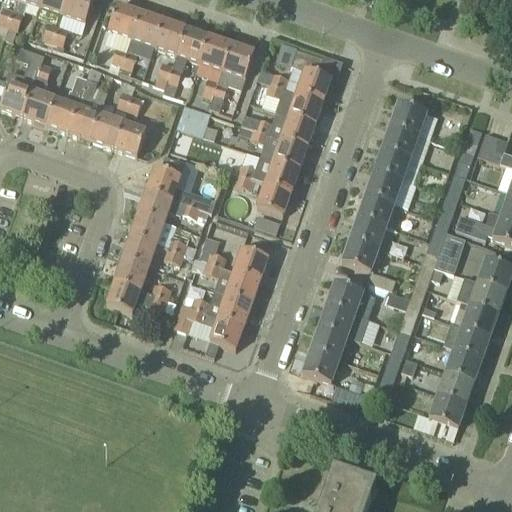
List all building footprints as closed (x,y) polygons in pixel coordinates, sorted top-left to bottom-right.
[(17,0),(16,5),(12,16),(7,33),(17,36),(26,9),(39,13),(43,0),(17,0)] [(43,0),(39,13),(62,21),(68,0),(43,0)] [(94,3),(85,0),(68,0),(62,21),(85,29),(94,3)] [(130,45),(139,19),(116,11),(107,37),(130,45)] [(12,16),(2,12),(0,18),(0,30),(7,33),(12,16)] [(130,45),(126,56),(121,73),(131,76),(137,59),(149,64),(153,53),(162,27),(139,19),(130,45)] [(153,53),(176,61),(185,34),(162,27),(153,53)] [(42,45),(52,48),(58,32),(48,29),(42,45)] [(52,48),(62,51),(68,36),(58,32),(52,48)] [(173,71),(172,71),(164,95),(163,98),(173,102),(186,64),(199,69),(208,42),(185,34),(176,61),(173,71)] [(222,77),(231,50),(208,42),(199,69),(222,77)] [(222,77),(218,87),(212,104),(209,114),(218,118),(228,91),(241,95),(254,58),(231,50),(222,77)] [(121,73),(126,56),(116,52),(110,69),(121,73)] [(269,89),(322,108),(330,85),(317,80),(323,65),(322,65),(296,56),(286,84),(272,79),(269,89)] [(0,112),(0,114),(23,123),(36,86),(41,70),(31,66),(26,81),(24,80),(20,93),(8,89),(0,112)] [(154,91),(164,95),(172,71),(163,68),(154,91)] [(23,123),(45,131),(54,105),(44,102),(48,89),(46,88),(51,73),(41,70),(36,86),(23,123)] [(90,147),(99,121),(103,108),(91,104),(100,77),(90,74),(86,86),(68,139),(90,147)] [(45,131),(68,139),(86,86),(76,83),(71,97),(69,97),(65,109),(54,105),(45,131)] [(201,101),(212,104),(218,87),(208,83),(201,101)] [(322,108),(269,89),(265,99),(280,105),(276,117),(314,130),(322,108)] [(122,129),(121,129),(126,118),(132,101),(122,97),(112,125),(99,121),(90,147),(113,154),(122,129)] [(132,101),(126,118),(136,121),(142,104),(132,101)] [(389,131),(419,141),(427,118),(398,108),(389,131)] [(183,109),(175,132),(202,142),(210,119),(183,109)] [(314,130),(276,117),(271,130),(244,120),(240,131),(253,135),(306,153),(314,130)] [(122,129),(113,154),(136,163),(145,137),(122,129)] [(419,141),(389,131),(381,154),(410,164),(419,141)] [(481,137),(469,134),(465,146),(477,150),(481,137)] [(260,162),(298,176),(306,153),(253,135),(249,145),(264,150),(260,162)] [(477,161),(511,173),(511,160),(503,158),(507,147),(485,139),(477,161)] [(477,150),(465,146),(461,157),(473,162),(477,150)] [(373,177),(412,189),(403,186),(410,164),(381,154),(373,177)] [(457,168),(469,173),(473,162),(461,157),(457,168)] [(154,173),(146,197),(200,215),(203,205),(191,201),(192,198),(177,193),(181,182),(185,169),(165,162),(160,175),(154,173)] [(253,186),(265,189),(291,199),(298,176),(260,162),(255,175),(240,170),(237,180),(253,186)] [(453,179),(465,184),(469,173),(457,168),(453,179)] [(412,189),(373,177),(365,200),(403,213),(412,189)] [(449,191),(461,195),(465,184),(453,179),(449,191)] [(253,186),(237,180),(233,190),(250,196),(253,186)] [(291,199),(265,189),(256,213),(282,222),(291,199)] [(445,202),(457,207),(461,195),(449,191),(445,202)] [(200,215),(146,197),(138,219),(164,229),(168,217),(180,221),(181,220),(196,225),(200,215)] [(511,225),(511,199),(508,199),(500,221),(511,225)] [(357,222),(394,235),(401,215),(402,215),(403,213),(365,200),(357,222)] [(441,214),(452,218),(457,207),(445,202),(441,214)] [(437,225),(448,230),(452,218),(441,214),(437,225)] [(486,242),(492,244),(511,251),(511,225),(500,221),(491,218),(487,230),(460,221),(454,236),(485,247),(486,242)] [(138,219),(130,242),(156,251),(164,229),(138,219)] [(379,255),(378,255),(386,258),(394,235),(357,222),(349,245),(379,255)] [(437,225),(430,245),(442,249),(448,230),(437,225)] [(148,274),(156,251),(130,242),(122,265),(148,274)] [(170,244),(167,255),(184,261),(187,251),(170,244)] [(379,255),(349,245),(341,268),(370,278),(378,255),(379,255)] [(430,245),(429,248),(426,256),(437,260),(442,249),(430,245)] [(180,271),(184,261),(167,255),(163,265),(180,271)] [(233,278),(259,287),(267,264),(241,255),(233,278)] [(437,260),(426,256),(422,268),(433,272),(437,260)] [(205,269),(222,275),(226,264),(209,258),(205,269)] [(477,287),(506,297),(511,279),(511,273),(485,264),(477,287)] [(122,265),(114,287),(140,297),(148,274),(122,265)] [(422,268),(421,270),(418,279),(429,283),(433,273),(433,272),(422,268)] [(214,297),(251,310),(259,287),(233,278),(233,279),(222,275),(205,269),(202,278),(219,284),(214,297)] [(433,273),(429,283),(438,287),(442,276),(433,273)] [(429,283),(418,279),(414,291),(425,295),(429,283)] [(457,306),(460,307),(498,320),(506,297),(477,287),(465,284),(457,306)] [(151,301),(140,297),(114,287),(106,310),(132,319),(136,308),(151,313),(151,311),(164,316),(167,306),(151,300),(151,301)] [(326,310),(355,321),(364,298),(334,287),(326,310)] [(151,300),(167,306),(171,296),(155,290),(151,300)] [(425,295),(414,291),(409,305),(406,313),(417,317),(425,295)] [(190,314),(243,333),(251,310),(214,297),(210,309),(193,303),(190,314)] [(409,305),(399,301),(389,298),(386,309),(405,315),(406,313),(409,305)] [(452,329),(490,342),(498,320),(460,307),(452,329)] [(326,310),(318,333),(347,344),(355,321),(326,310)] [(214,334),(204,360),(214,363),(218,350),(235,356),(243,333),(190,314),(182,311),(173,334),(187,339),(192,326),(214,334)] [(417,317),(406,313),(405,315),(402,325),(413,329),(417,317)] [(422,318),(433,322),(435,317),(424,313),(422,318)] [(409,341),(413,329),(402,325),(398,337),(409,341)] [(482,365),(490,342),(452,329),(445,351),(453,354),(482,365)] [(318,333),(310,356),(339,367),(347,344),(318,333)] [(398,337),(394,347),(405,351),(409,341),(398,337)] [(401,362),(405,351),(394,347),(390,358),(401,362)] [(453,354),(445,377),(474,388),(482,365),(453,354)] [(339,367),(310,356),(302,379),(330,390),(339,367)] [(390,358),(386,370),(397,374),(401,362),(390,358)] [(412,381),(417,368),(406,364),(401,377),(412,381)] [(393,385),(397,374),(386,370),(382,381),(393,385)] [(445,377),(437,400),(466,411),(474,388),(445,377)] [(382,381),(378,392),(389,397),(393,385),(382,381)] [(329,403),(365,416),(370,403),(333,390),(329,403)] [(385,408),(389,397),(378,392),(374,404),(385,408)] [(457,434),(466,411),(437,400),(428,424),(457,434)] [(320,507),(318,511),(367,511),(375,490),(332,475),(320,507)]
